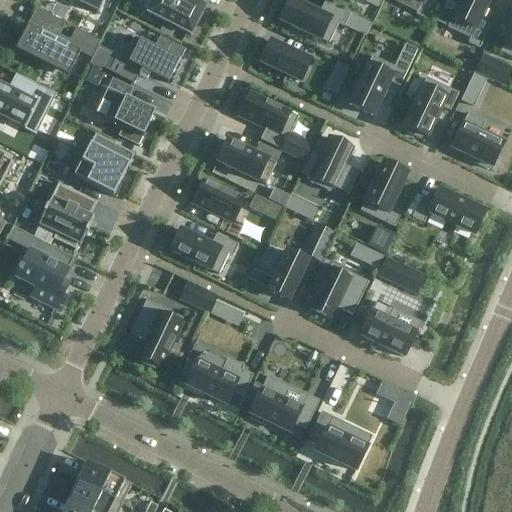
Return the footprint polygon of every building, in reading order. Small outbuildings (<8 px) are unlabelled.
[(67,0),(97,15),(104,0),(67,0)] [(189,0),(154,0),(147,15),(164,24),(158,35),(169,41),(175,29),(188,36),(191,37),(205,8),(189,0)] [(394,0),(393,3),(417,14),(416,16),(427,22),(437,0),(394,0)] [(446,0),(435,23),(447,29),(452,18),(460,0),(446,0)] [(460,0),(452,18),(447,29),(470,40),(468,44),(479,49),(490,28),(479,22),(489,0),(460,0)] [(290,1),(280,22),(329,46),(339,25),(344,28),(344,27),(350,16),(350,15),(325,3),(319,15),(290,1)] [(40,32),(48,16),(36,10),(28,27),(40,32)] [(100,49),(103,43),(76,30),(70,42),(59,36),(65,25),(48,16),(40,32),(28,27),(17,48),(70,74),(80,54),(94,61),(100,49)] [(363,22),(357,33),(365,37),(370,26),(363,22)] [(511,28),(505,43),(500,54),(511,59),(511,28)] [(173,74),(185,51),(181,49),(159,38),(154,48),(134,39),(124,60),(100,49),(94,61),(92,64),(131,84),(134,85),(139,76),(147,80),(150,75),(167,84),(172,74),(173,74)] [(270,43),(260,64),(284,75),(300,83),(310,62),(270,43)] [(394,68),(372,58),(349,106),(372,118),(389,82),(400,87),(417,51),(405,46),(394,68)] [(503,86),(511,71),(483,57),(475,73),(503,86)] [(337,65),(334,72),(345,77),(348,70),(337,65)] [(93,68),(85,84),(97,90),(103,76),(99,74),(100,71),(93,68)] [(9,90),(18,95),(25,81),(16,77),(9,90)] [(485,82),(474,77),(462,102),(473,107),(485,82)] [(154,114),(127,101),(130,95),(132,90),(129,88),(112,80),(95,116),(122,130),(118,138),(133,145),(138,148),(154,114)] [(346,80),(341,90),(349,94),(354,84),(346,80)] [(403,128),(408,130),(406,134),(420,140),(422,137),(426,139),(441,109),(449,113),(458,95),(426,80),(403,128)] [(56,97),(25,81),(18,95),(49,110),(56,97)] [(0,119),(35,137),(49,110),(9,90),(0,85),(0,119)] [(244,98),(237,112),(241,113),(239,118),(265,131),(260,142),(282,152),(289,138),(297,119),(289,115),(290,114),(261,100),(250,95),(248,99),(244,98)] [(399,101),(393,112),(401,116),(407,104),(399,101)] [(489,168),(491,169),(502,145),(479,134),(485,124),(468,116),(451,150),(475,161),(474,165),(488,171),(489,168)] [(129,153),(95,136),(73,178),(84,183),(112,198),(122,180),(125,174),(128,168),(133,159),(134,156),(129,153)] [(310,148),(289,138),(282,152),(303,162),(310,148)] [(311,179),(309,184),(329,194),(332,189),(333,190),(334,189),(348,196),(358,174),(344,167),(352,150),(328,139),(309,179),(311,179)] [(219,160),(217,163),(265,187),(275,166),(254,155),(227,143),(226,146),(222,144),(215,158),(219,160)] [(0,186),(15,158),(0,150),(0,186)] [(388,213),(406,176),(383,165),(360,213),(394,229),(399,219),(388,213)] [(204,182),(193,206),(223,221),(232,225),(243,201),(204,182)] [(79,247),(93,218),(90,217),(96,204),(78,195),(58,185),(38,227),(55,235),(53,241),(75,251),(77,246),(79,247)] [(274,190),(268,201),(284,209),(289,197),(274,190)] [(474,237),(485,213),(439,191),(433,203),(422,198),(412,220),(423,225),(428,215),(474,237)] [(255,199),(250,210),(258,213),(263,202),(255,199)] [(290,199),(284,210),(292,213),(297,202),(290,199)] [(332,235),(316,227),(303,255),(319,262),(332,235)] [(7,242),(13,245),(20,232),(14,229),(7,242)] [(384,254),(392,236),(378,230),(369,248),(384,254)] [(180,232),(170,253),(190,263),(218,276),(228,256),(232,258),(238,246),(216,236),(211,247),(180,232)] [(53,309),(55,311),(68,286),(62,283),(73,259),(71,258),(36,240),(16,279),(36,289),(31,298),(53,309)] [(356,247),(351,258),(376,270),(382,259),(374,255),(356,247)] [(307,263),(286,253),(273,281),(268,290),(267,292),(288,302),(307,263)] [(386,261),(378,277),(416,295),(424,279),(386,261)] [(327,270),(309,310),(332,321),(338,310),(352,317),(368,284),(331,267),(329,271),(327,270)] [(273,281),(254,272),(249,281),(268,290),(273,281)] [(178,299),(188,304),(196,289),(185,284),(178,299)] [(215,298),(196,289),(188,304),(207,313),(215,298)] [(161,369),(182,325),(180,324),(182,320),(146,303),(130,335),(145,342),(137,358),(142,360),(140,364),(154,370),(156,367),(161,369)] [(360,338),(403,359),(415,335),(387,322),(392,311),(376,303),(360,338)] [(211,315),(218,319),(223,308),(216,304),(211,315)] [(242,317),(223,308),(218,319),(237,328),(242,317)] [(197,364),(220,375),(226,363),(202,352),(197,364)] [(197,364),(186,387),(225,406),(235,386),(245,391),(252,377),(242,372),(243,368),(227,360),(226,363),(220,375),(197,364)] [(315,410),(304,404),(307,397),(267,378),(249,415),(251,416),(250,420),(264,426),(265,423),(289,434),(293,426),(305,432),(315,410)] [(400,428),(413,399),(381,384),(376,396),(393,403),(385,420),(400,428)] [(321,414),(307,443),(318,448),(315,453),(355,472),(371,438),(321,414)] [(131,486),(89,465),(88,466),(78,485),(121,507),(122,506),(131,486)] [(119,511),(121,507),(78,485),(77,487),(78,487),(69,505),(83,511),(119,511)]
